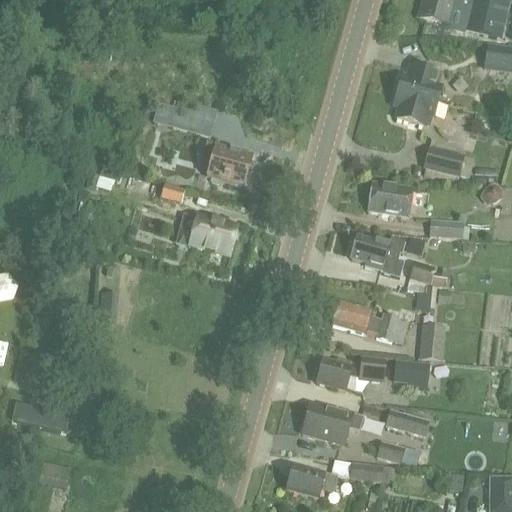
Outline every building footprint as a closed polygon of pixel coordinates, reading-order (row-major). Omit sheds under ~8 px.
[(509,4),(493,0),(424,0),(419,21),(446,28),(446,31),(460,35),(464,36),(464,35),(500,43),(509,4)] [(511,75),(511,52),(485,49),(482,72),(511,75)] [(402,79),(398,94),(437,105),(456,110),(463,85),(440,79),(440,78),(410,70),(407,80),(402,79)] [(437,105),(398,94),(394,109),(399,110),(396,121),(425,130),(429,119),(433,120),(437,105)] [(175,111),(170,130),(189,135),(196,109),(177,104),(175,111)] [(253,159),(207,147),(203,162),(210,164),(206,180),(244,191),(253,159)] [(464,160),(429,150),(423,170),(458,180),(464,160)] [(102,170),(99,179),(119,185),(121,176),(102,170)] [(95,191),(98,179),(90,177),(86,189),(95,191)] [(414,192),(372,186),(369,216),(410,221),(414,192)] [(185,193),(164,187),(160,202),(181,207),(185,193)] [(495,206),(501,201),(502,194),(497,188),(490,187),(483,192),(480,200),(486,208),(495,206)] [(189,249),(229,260),(236,232),(197,221),(189,249)] [(430,224),(428,241),(462,244),(463,226),(430,224)] [(405,244),(390,240),(389,245),(375,241),(374,244),(357,240),(351,263),(368,268),(367,271),(400,280),(404,265),(398,263),(399,258),(402,258),(405,244)] [(476,247),(464,245),(463,255),(475,257),(476,247)] [(400,291),(423,297),(424,298),(426,292),(426,289),(430,290),(430,289),(433,277),(435,273),(413,267),(408,283),(403,281),(400,291)] [(452,292),(454,276),(451,276),(452,274),(442,272),(441,279),(440,282),(445,282),(444,291),(452,292)] [(424,298),(423,297),(421,314),(432,316),(435,292),(429,292),(426,292),(424,298)] [(438,305),(464,308),(465,297),(439,295),(438,305)] [(100,296),(98,321),(115,322),(116,297),(100,296)] [(382,318),(381,322),(369,319),(371,314),(339,306),(332,329),(364,338),(365,334),(377,337),(376,341),(392,346),(398,322),(382,318)] [(422,328),(419,363),(442,365),(445,330),(422,328)] [(394,362),(413,363),(416,332),(397,330),(394,362)] [(352,367),(337,363),(336,366),(323,362),(316,387),(345,395),(348,382),(357,384),(364,386),(383,388),(385,363),(360,360),(358,372),(351,370),(352,367)] [(8,361),(6,381),(26,383),(28,363),(8,361)] [(426,389),(428,367),(395,364),(393,386),(408,387),(426,389)] [(36,388),(75,396),(81,367),(69,365),(68,372),(41,366),(36,388)] [(70,419),(15,407),(11,425),(66,437),(70,419)] [(344,416),(311,407),(302,438),(344,449),(349,432),(359,435),(363,420),(353,417),(353,416),(345,414),(344,416)] [(429,425),(389,414),(384,431),(424,442),(429,425)] [(405,452),(380,445),(375,462),(400,469),(405,452)] [(38,488),(66,493),(70,471),(42,466),(38,488)] [(351,467),(351,468),(349,484),(380,488),(381,487),(382,471),(382,470),(351,467)] [(337,480),(330,479),(294,469),(287,494),(317,502),(320,491),(333,494),(336,481),(337,480)] [(382,471),(381,487),(392,488),(394,472),(382,471)] [(84,476),(81,485),(91,487),(93,479),(84,476)] [(462,496),(464,479),(444,478),(443,494),(462,496)] [(490,511),(511,511),(511,482),(490,482),(490,511)] [(367,506),(403,505),(403,491),(367,492),(367,506)]
